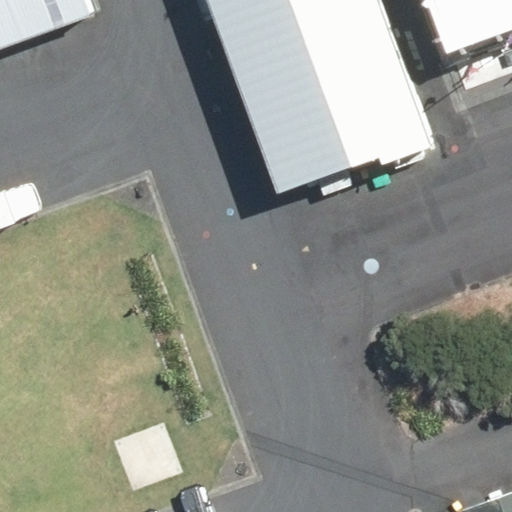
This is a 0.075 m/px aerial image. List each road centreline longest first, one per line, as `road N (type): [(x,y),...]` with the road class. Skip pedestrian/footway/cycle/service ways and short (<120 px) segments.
road 1 (unknown): [(194,42),(349,511)]
road 2 (unknown): [(194,42),(0,112)]
